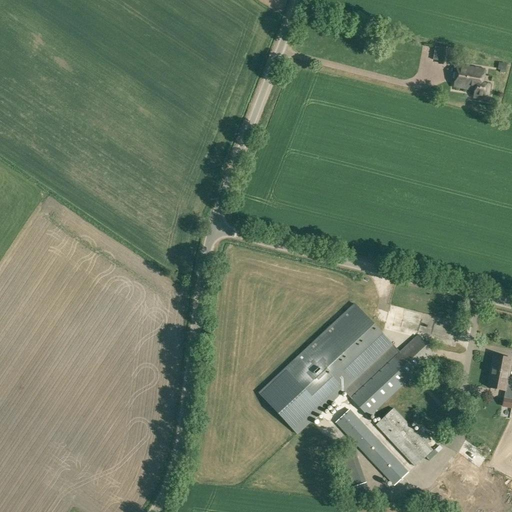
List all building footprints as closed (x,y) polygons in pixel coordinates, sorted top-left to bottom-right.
[(441,48),(435,47),(432,60),(438,61),(438,64),(448,66),(451,49),(441,47),(441,48)] [(499,63),(498,70),(506,71),(507,64),(499,63)] [(482,84),(484,70),(458,66),(456,74),(458,74),(457,79),(455,79),(454,87),(475,90),(474,98),(488,100),(490,85),(482,84)] [(369,417),(411,378),(415,384),(421,378),(416,373),(435,356),(417,336),(399,352),(354,304),(259,393),(298,434),(344,391),(369,417)] [(506,391),(511,359),(493,355),(487,387),(506,391)] [(416,432),(411,426),(394,408),(375,425),(415,467),(433,450),(427,444),(432,440),(421,428),(416,432)] [(394,486),(409,472),(350,409),(335,423),(394,486)] [(369,492),(354,448),(332,456),(347,499),(369,492)] [(489,508),(501,483),(488,477),(487,480),(470,472),(471,470),(458,464),(446,489),(489,508)]
